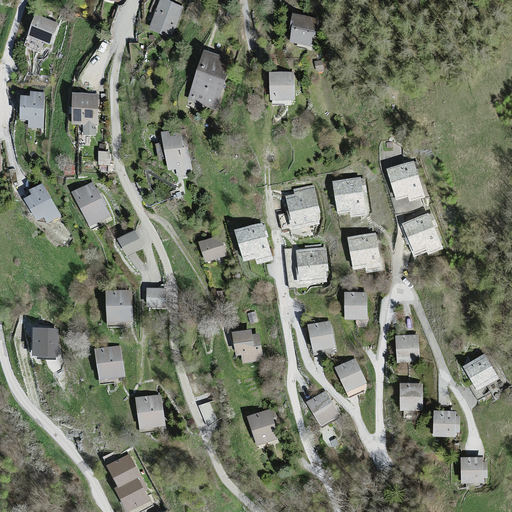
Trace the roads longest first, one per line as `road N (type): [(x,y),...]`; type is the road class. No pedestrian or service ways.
road 1 (residential): [(476,445),(411,293),(397,289),(387,320),(377,444),(315,370),(281,303),(292,403),(332,482),(338,511)]
road 2 (residential): [(257,511),(210,457),(185,389),(159,249),(117,149),(132,0)]
road 3 (unclassified): [(0,342),(18,393),(93,479),(108,511)]
